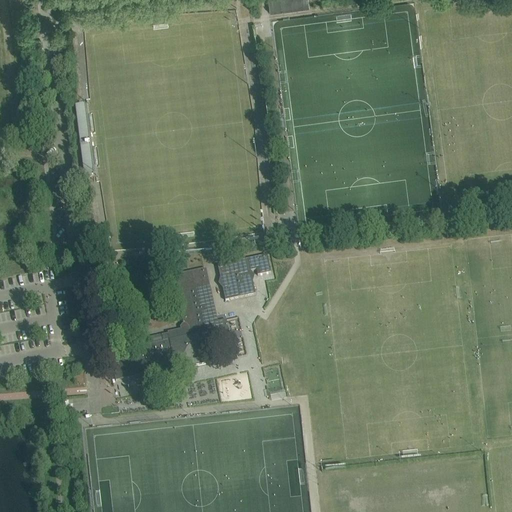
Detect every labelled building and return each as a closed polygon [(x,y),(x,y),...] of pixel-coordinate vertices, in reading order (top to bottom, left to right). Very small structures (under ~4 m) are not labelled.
[(268,0),(270,13),(283,11),(309,7),(307,0),(268,0)] [(76,107),(85,178),(93,177),(84,106),(76,107)] [(254,259),(257,271),(258,277),(271,274),(267,256),(254,259)] [(257,271),(254,259),(218,267),(221,279),(223,278),(225,289),(223,290),(226,302),(256,295),(253,283),(251,284),(249,272),(257,271)] [(127,359),(112,362),(116,379),(146,372),(145,369),(151,368),(152,371),(171,367),(172,370),(172,372),(182,370),(212,363),(209,349),(206,338),(221,335),(218,322),(215,323),(208,288),(210,287),(207,269),(205,269),(176,276),(180,293),(177,294),(185,330),(168,333),(168,335),(162,336),(163,343),(158,344),(152,345),(140,347),(142,355),(127,359)] [(134,277),(120,280),(121,285),(135,282),(134,277)]
